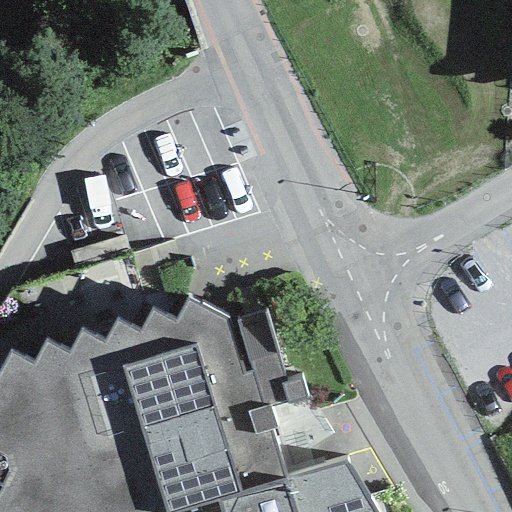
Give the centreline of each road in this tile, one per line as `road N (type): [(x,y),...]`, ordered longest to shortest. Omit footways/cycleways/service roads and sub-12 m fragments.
road 1 (residential): [(364,281),(223,0)]
road 2 (residential): [(473,511),(419,417),(364,281)]
road 3 (residential): [(364,281),(511,189)]
